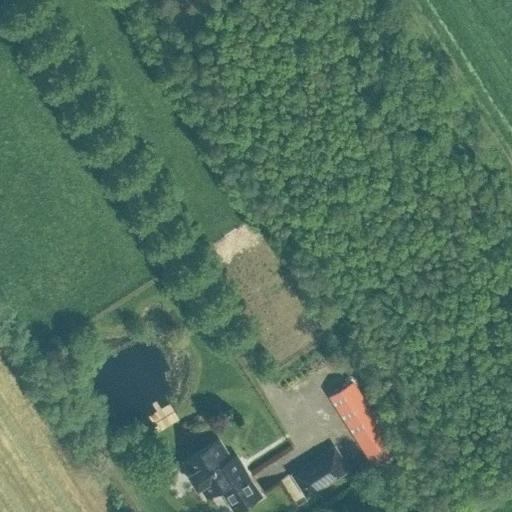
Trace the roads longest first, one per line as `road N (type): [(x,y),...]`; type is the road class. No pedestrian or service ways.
road 1 (track): [(455,511),(511,474),(511,161),(405,0)]
road 2 (track): [(20,0),(307,447)]
road 3 (track): [(334,511),(401,469),(435,511)]
